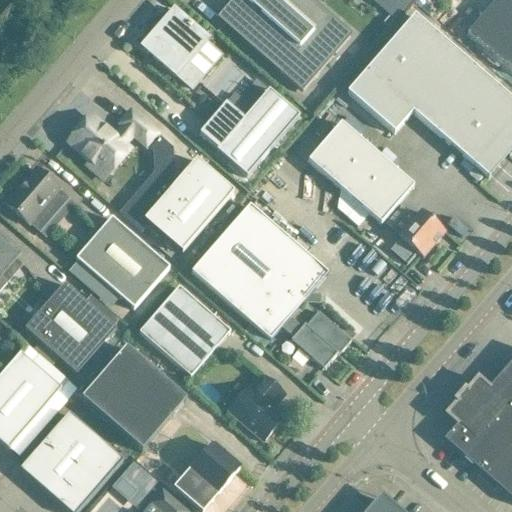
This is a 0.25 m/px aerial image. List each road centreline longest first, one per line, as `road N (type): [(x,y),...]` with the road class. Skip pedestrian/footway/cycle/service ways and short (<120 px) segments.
road 1 (unclassified): [(511,227),(347,418)]
road 2 (unclassified): [(371,438),(511,276)]
road 3 (unclassified): [(0,144),(125,0)]
road 4 (unclassified): [(347,418),(265,511)]
